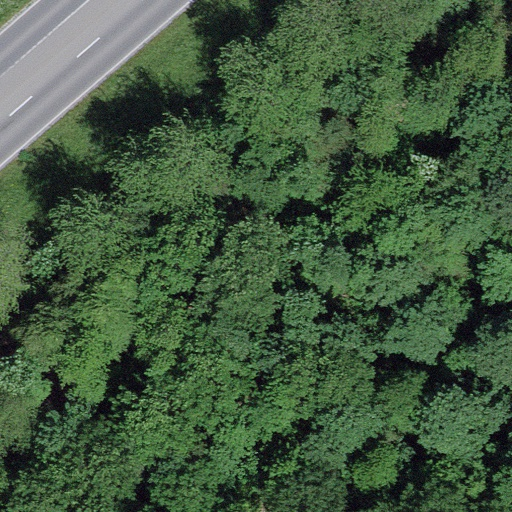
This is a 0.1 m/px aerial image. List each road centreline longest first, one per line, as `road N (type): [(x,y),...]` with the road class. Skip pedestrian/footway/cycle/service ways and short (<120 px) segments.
road 1 (track): [(152,511),(0,332)]
road 2 (primary): [(115,0),(0,100)]
